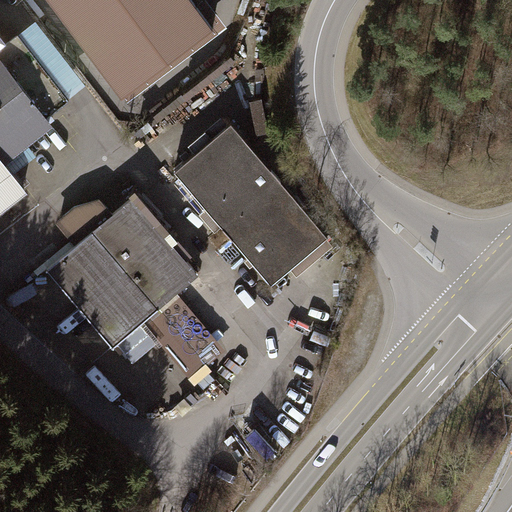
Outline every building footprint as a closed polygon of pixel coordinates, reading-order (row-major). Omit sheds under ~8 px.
[(61,0),(131,92),(224,23),(207,0),(61,0)] [(0,226),(34,200),(19,181),(42,162),(35,152),(58,133),(2,62),(12,53),(0,37),(0,226)] [(225,218),(231,225),(285,178),(235,120),(181,167),(209,199),(200,206),(217,225),(225,218)] [(336,237),(285,178),(231,225),(277,278),(294,263),(299,269),(336,237)] [(76,206),(58,220),(77,242),(91,230),(158,310),(178,293),(200,275),(133,195),(112,212),(100,198),(76,206)] [(77,242),(47,268),(113,347),(143,322),(158,310),(91,230),(77,242)] [(224,348),(178,293),(158,310),(143,322),(189,377),(224,348)]
